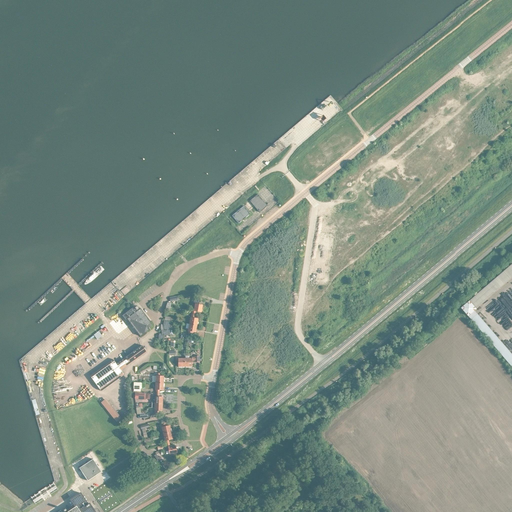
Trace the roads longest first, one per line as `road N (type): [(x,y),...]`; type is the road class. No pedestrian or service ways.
road 1 (secondary): [(511,200),(226,434)]
road 2 (secondary): [(230,439),(511,206)]
road 3 (tertiary): [(237,252),(511,21)]
road 4 (tertiary): [(213,374),(237,252)]
